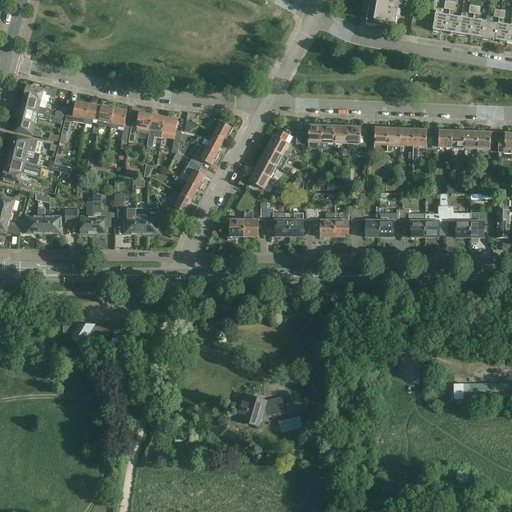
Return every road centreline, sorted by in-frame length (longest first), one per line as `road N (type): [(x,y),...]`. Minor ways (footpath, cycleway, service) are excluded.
road 1 (primary): [(178,276),(511,277)]
road 2 (residential): [(511,262),(185,260)]
road 3 (residential): [(265,105),(166,96),(5,61)]
road 4 (residential): [(265,105),(511,115)]
road 5 (track): [(174,294),(125,511)]
road 6 (residential): [(185,260),(16,256),(4,272)]
road 7 (residential): [(265,105),(185,260)]
road 8 (primary): [(4,272),(178,276)]
